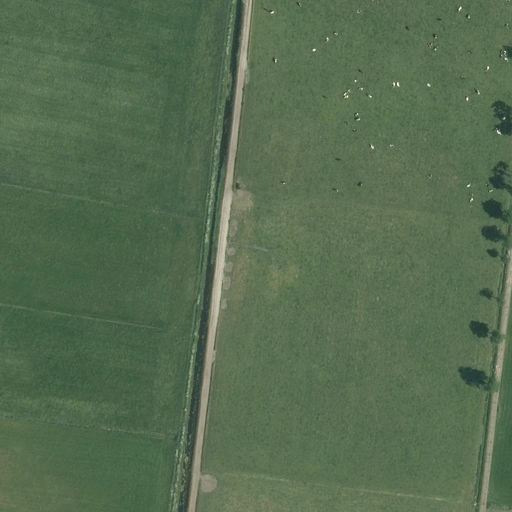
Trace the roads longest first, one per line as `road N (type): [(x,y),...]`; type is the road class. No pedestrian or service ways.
road 1 (track): [(247,0),(190,511)]
road 2 (track): [(511,266),(481,511)]
